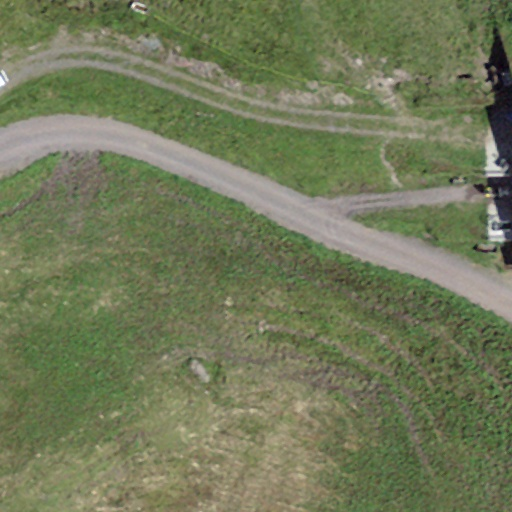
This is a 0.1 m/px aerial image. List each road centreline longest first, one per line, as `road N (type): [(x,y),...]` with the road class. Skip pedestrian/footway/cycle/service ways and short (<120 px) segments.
road 1 (track): [(0,147),(107,136),(511,304)]
road 2 (track): [(0,88),(43,60),(90,47),(122,52),(250,109),(315,122),(416,125)]
